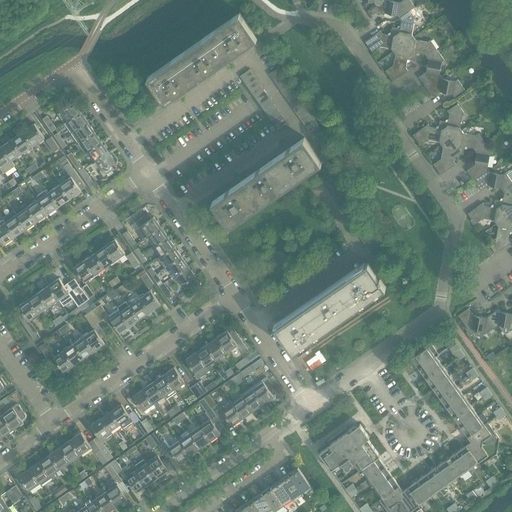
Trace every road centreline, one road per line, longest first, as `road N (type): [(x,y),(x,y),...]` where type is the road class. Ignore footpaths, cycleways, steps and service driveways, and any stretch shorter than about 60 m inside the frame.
road 1 (residential): [(55,423),(235,298)]
road 2 (residential): [(0,277),(146,172)]
road 3 (residential): [(235,298),(146,172)]
road 4 (residential): [(159,511),(271,434)]
road 5 (residential): [(367,366),(438,313),(446,267)]
road 6 (residential): [(310,406),(235,298)]
road 7 (residential): [(146,172),(70,65)]
road 8 (residential): [(382,93),(339,26),(294,20)]
road 9 (residential): [(201,511),(280,457),(271,434)]
